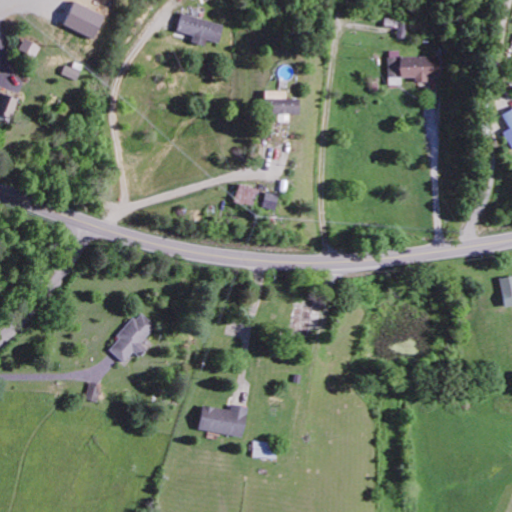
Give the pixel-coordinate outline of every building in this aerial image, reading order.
[(62,26),(91,38),(101,14),(71,2),(62,26)] [(223,25),(180,13),(175,31),(191,35),(189,41),(202,45),(204,38),(218,43),(223,25)] [(33,57),(39,45),(23,38),(17,50),(33,57)] [(439,56),(388,56),(388,78),(415,77),(415,82),(428,82),(428,77),(440,77),(439,56)] [(59,73),(73,80),(77,71),(62,65),(59,73)] [(285,91),(264,90),(263,113),(276,114),(276,121),(287,122),(288,114),(297,114),(298,99),(285,99),(285,91)] [(11,119),(15,99),(5,97),(1,116),(11,119)] [(501,132),(511,150),(511,149),(511,107),(500,114),(508,128),(501,132)] [(250,206),(256,189),(239,183),(233,201),(250,206)] [(277,195),(264,192),(260,206),(273,210),(277,195)] [(504,307),(511,305),(511,275),(499,278),(504,307)] [(320,310),(293,305),(289,334),(306,337),(307,327),(317,329),(320,310)] [(139,343),(155,326),(139,312),(106,348),(124,364),(142,346),(139,343)] [(248,407),(232,404),(230,410),(204,405),(199,429),(242,438),(248,407)] [(253,457),(274,458),(275,442),(254,441),(253,457)]
